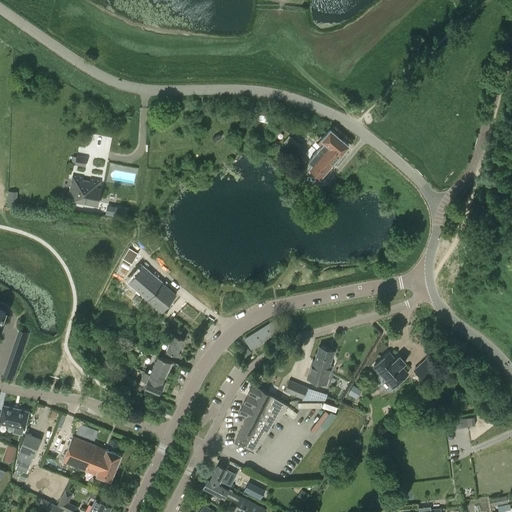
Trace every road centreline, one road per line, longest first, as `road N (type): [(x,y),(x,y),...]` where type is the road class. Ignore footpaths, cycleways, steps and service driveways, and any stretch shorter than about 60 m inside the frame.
road 1 (unclassified): [(429,275),(433,203),(351,125),(268,92),(125,86),(0,7)]
road 2 (residential): [(172,431),(207,360),(244,323),(276,307),(429,275)]
road 3 (residential): [(220,415),(237,381),(280,345),(433,296)]
